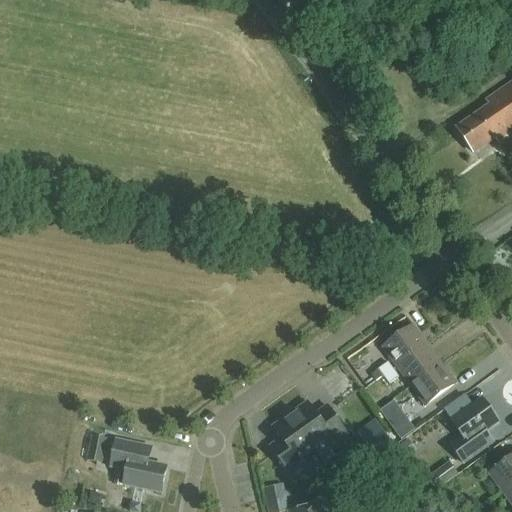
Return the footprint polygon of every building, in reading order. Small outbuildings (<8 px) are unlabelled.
[(474,153),(495,139),(497,143),(506,137),(507,138),(511,135),(511,83),(485,101),(488,106),(456,128),(474,153)] [(397,367),(427,345),(412,325),(382,347),(397,367)] [(411,387),(441,365),(427,345),(397,367),(411,387)] [(371,375),(375,381),(383,376),(389,385),(398,378),(388,363),(378,370),(379,370),(371,375)] [(441,365),(411,387),(425,407),(456,385),(441,365)] [(482,400),(451,421),(462,437),(450,445),(463,464),(487,446),(480,436),(498,423),(482,400)] [(290,415),(314,449),(325,441),(330,448),(348,435),(330,410),(319,419),(307,402),(290,415)] [(314,449),(290,415),(272,427),(284,443),(273,451),(290,476),(308,463),(303,457),(314,449)] [(401,441),(415,431),(406,419),(392,429),(401,441)] [(366,445),(375,459),(394,446),(384,432),(366,445)] [(87,461),(102,465),(107,440),(92,437),(87,461)] [(161,493),(166,467),(141,462),(145,446),(116,440),(111,468),(127,471),(124,485),(161,493)] [(505,492),(511,486),(511,457),(491,473),(505,492)] [(458,476),(449,463),(418,486),(426,497),(458,476)] [(267,511),(288,511),(289,511),(283,485),(263,489),(267,511)]
